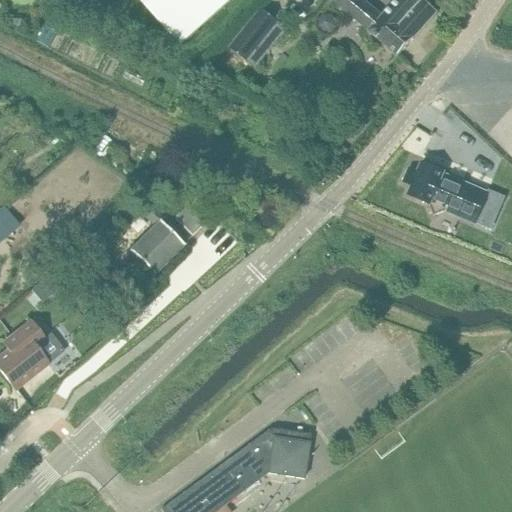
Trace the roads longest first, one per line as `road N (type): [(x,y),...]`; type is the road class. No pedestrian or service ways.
road 1 (tertiary): [(6,511),(326,205),(381,147),(493,0)]
road 2 (track): [(207,250),(67,384),(48,422)]
